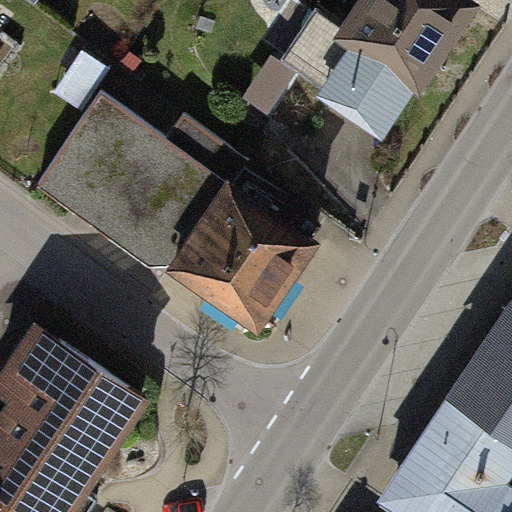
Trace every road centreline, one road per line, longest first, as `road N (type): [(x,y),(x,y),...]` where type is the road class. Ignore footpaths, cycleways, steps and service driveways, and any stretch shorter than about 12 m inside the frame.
road 1 (residential): [(0,205),(303,425)]
road 2 (primary): [(511,121),(303,425)]
